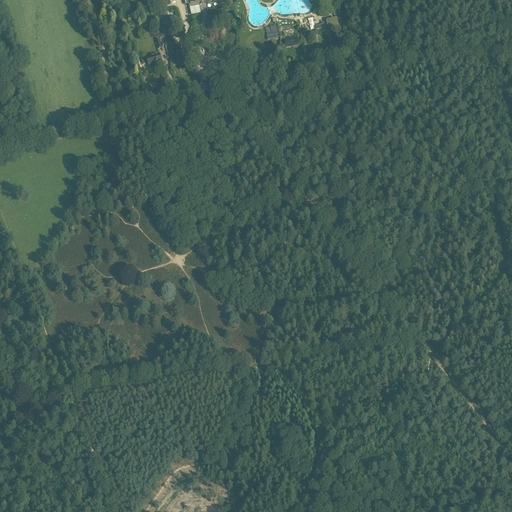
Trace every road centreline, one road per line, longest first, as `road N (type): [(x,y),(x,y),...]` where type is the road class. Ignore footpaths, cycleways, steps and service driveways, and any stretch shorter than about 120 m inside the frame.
road 1 (track): [(511,455),(218,87)]
road 2 (unclassified): [(0,149),(164,98),(349,63)]
road 3 (track): [(69,390),(105,308),(129,278),(168,263),(203,270),(268,306),(261,366)]
road 4 (unknown): [(80,427),(0,209)]
road 5 (track): [(344,483),(393,454),(426,452),(511,501)]
road 6 (track): [(480,187),(403,141),(377,79),(388,56)]
road 7 (track): [(429,351),(500,274),(493,202)]
road 8 (track): [(230,369),(66,391)]
road 9 (track): [(424,345),(261,366)]
road 10 (track): [(261,366),(265,444),(278,465),(320,492)]
road 11 (track): [(388,56),(511,50)]
road 12 (track): [(230,369),(176,263)]
